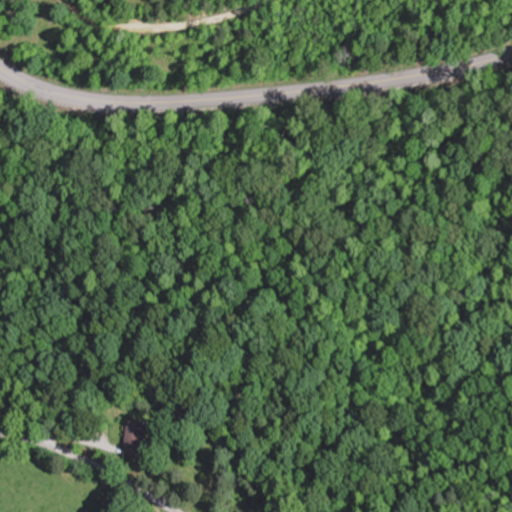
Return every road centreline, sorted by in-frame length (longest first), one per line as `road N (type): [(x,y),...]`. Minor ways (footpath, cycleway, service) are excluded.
road 1 (tertiary): [(0,68),(55,91),(144,103),(387,80),(511,51)]
road 2 (residential): [(0,432),(74,457),(173,511)]
